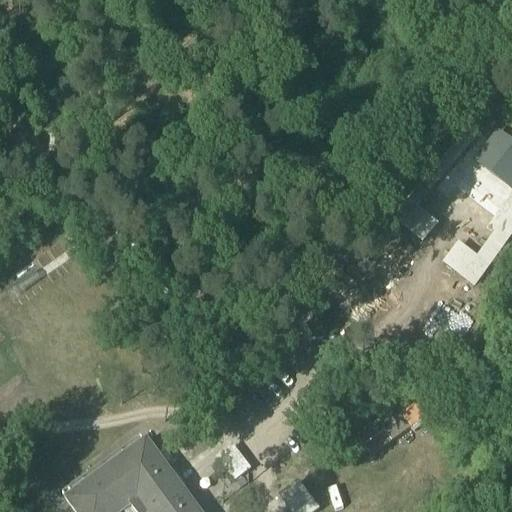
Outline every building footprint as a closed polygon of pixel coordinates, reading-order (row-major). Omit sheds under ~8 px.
[(297,315),(288,297),(272,306),(281,324),(297,315)] [(396,412),(356,441),(370,461),(410,432),(396,412)] [(61,498),(71,511),(127,511),(170,482),(140,440),(61,498)] [(317,511),(297,484),(277,499),(287,511),(317,511)] [(155,511),(191,511),(180,496),(172,501),(170,499),(154,510),(155,511)]
